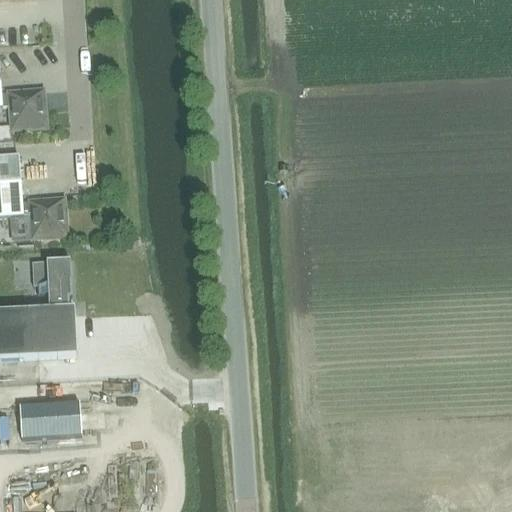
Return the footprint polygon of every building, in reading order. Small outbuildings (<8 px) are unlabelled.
[(46,131),(43,95),(10,98),(2,99),(0,71),(0,111),(11,110),(13,133),(46,131)] [(23,208),(21,180),(19,160),(0,161),(0,221),(32,219),(34,243),(67,240),(64,204),(31,207),(23,208)] [(47,299),(48,313),(70,312),(69,302),(72,302),(71,264),(31,266),(32,290),(37,289),(38,299),(47,299)] [(48,313),(36,314),(38,362),(77,360),(75,312),(70,312),(48,313)] [(36,314),(0,315),(0,363),(38,362),(36,314)] [(80,403),(20,407),(22,442),(82,438),(80,403)]
